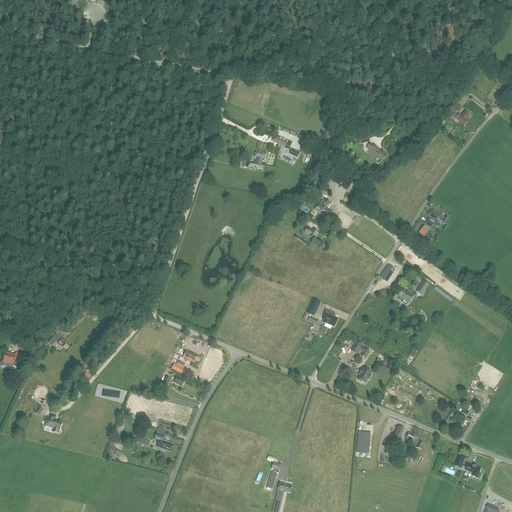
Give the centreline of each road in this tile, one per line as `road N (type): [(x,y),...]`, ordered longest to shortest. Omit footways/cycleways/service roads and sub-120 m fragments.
road 1 (unclassified): [(309,380),(430,193),(511,95)]
road 2 (track): [(308,57),(231,80),(0,34)]
road 3 (track): [(231,80),(152,316)]
road 4 (unclassified): [(511,462),(309,380)]
road 5 (track): [(494,112),(425,61),(365,48),(308,57)]
road 6 (unclassified): [(158,511),(201,407),(237,351)]
road 7 (track): [(149,315),(71,290),(0,325)]
